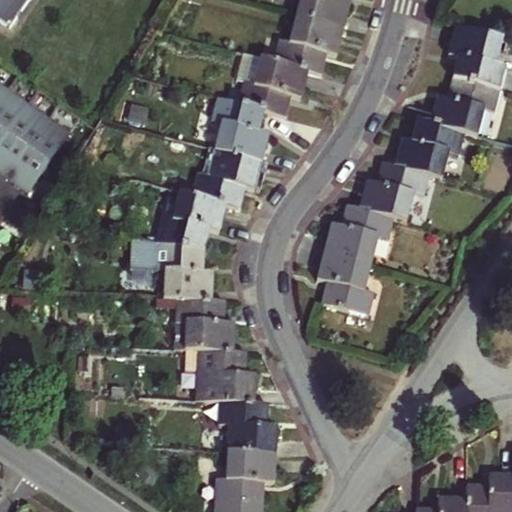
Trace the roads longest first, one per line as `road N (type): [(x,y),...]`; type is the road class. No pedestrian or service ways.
road 1 (residential): [(352,486),(277,326),(269,257),(285,218),(366,101),(401,0)]
road 2 (residential): [(393,425),(468,392),(511,384)]
